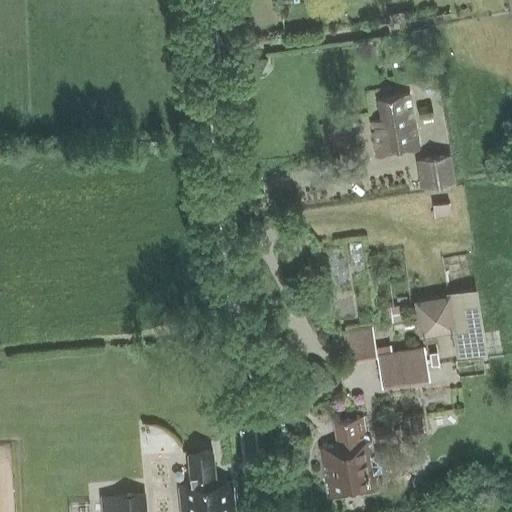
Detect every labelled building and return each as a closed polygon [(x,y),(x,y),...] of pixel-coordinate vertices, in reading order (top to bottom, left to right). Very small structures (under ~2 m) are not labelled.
[(431,46),(428,26),(415,28),(417,47),(431,46)] [(416,151),(407,94),(377,99),(381,120),(370,121),(376,157),(416,151)] [(433,118),(431,105),(418,107),(420,120),(433,118)] [(423,188),(454,182),(450,154),(418,160),(423,188)] [(460,329),(463,354),(497,350),(490,287),(424,294),(428,332),(460,329)] [(391,351),(390,345),(377,347),(379,357),(376,358),(381,388),(430,380),(424,345),(391,351)] [(373,455),(370,440),(362,441),(362,436),(364,436),(361,418),(333,422),(337,445),(318,449),(327,498),(379,489),(376,473),(389,470),(386,453),(373,455)] [(390,426),(375,428),(376,438),(392,436),(390,426)] [(213,452),(188,454),(191,486),(179,487),(181,511),(234,511),(232,482),(215,483),(213,452)] [(113,511),(145,511),(144,493),(112,496),(113,511)]
